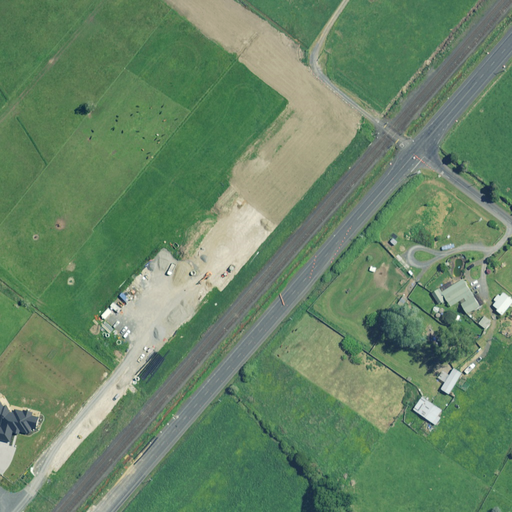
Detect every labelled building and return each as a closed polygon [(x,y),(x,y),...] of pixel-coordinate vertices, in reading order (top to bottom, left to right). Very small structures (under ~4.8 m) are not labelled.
[(479,308),(465,280),(442,291),(450,306),(464,298),(466,302),(461,304),(466,315),(479,308)] [(445,301),(439,290),(432,293),(438,304),(445,301)] [(496,301),(493,306),(497,309),(496,310),(502,315),(511,302),(511,299),(503,293),(500,297),(498,295),(494,300),(496,301)] [(460,316),(455,314),(452,320),(458,322),(460,316)] [(491,321),(484,316),(478,323),(485,329),(491,321)] [(462,374),(454,369),(441,389),(449,394),(462,374)] [(442,411),(422,397),(413,410),(436,425),(440,418),(438,416),(442,411)] [(14,413),(10,412),(6,405),(4,406),(0,399),(0,424),(0,425),(2,424),(2,426),(2,427),(0,426),(0,439),(10,442),(13,432),(20,434),(20,431),(28,433),(28,432),(31,433),(32,428),(36,429),(39,417),(33,415),(33,412),(24,410),(24,411),(15,409),(14,413)]
